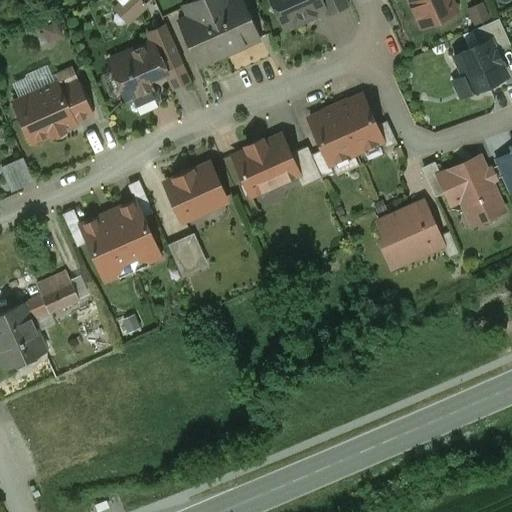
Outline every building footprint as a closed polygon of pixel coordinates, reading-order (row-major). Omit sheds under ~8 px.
[(144,6),(138,0),(125,0),(120,5),(131,17),(144,6)] [(228,53),(204,0),(192,0),(198,12),(177,22),(197,66),(211,59),(212,61),(228,53)] [(241,0),(225,0),(218,3),(216,0),(204,0),(228,53),(245,45),(245,44),(259,38),(241,0)] [(272,0),(274,2),(271,10),(279,13),(284,28),(323,11),(318,0),(272,0)] [(318,0),(323,11),(325,14),(348,3),(347,0),(318,0)] [(408,0),(420,26),(455,10),(450,0),(408,0)] [(478,23),(492,15),(484,0),(470,8),(478,23)] [(498,18),(471,30),(478,45),(490,39),(495,50),(510,44),(498,18)] [(170,36),(152,44),(163,68),(181,60),(170,36)] [(478,45),(453,56),(462,74),(467,76),(473,90),(487,84),(489,89),(505,81),(496,63),(500,61),(495,50),(490,39),(478,45)] [(151,42),(113,59),(130,98),(131,97),(132,100),(129,104),(129,108),(133,112),(137,111),(139,115),(157,106),(156,103),(159,99),(159,95),(156,92),(151,92),(150,89),(150,88),(146,79),(164,71),(163,68),(152,44),(151,42)] [(76,80),(58,88),(56,82),(19,99),(26,114),(19,116),(31,142),(50,133),(51,136),(65,130),(64,127),(74,123),(73,121),(91,113),(76,80)] [(360,95),(358,96),(359,97),(349,102),(348,101),(334,107),(355,152),(381,141),(374,126),(360,95)] [(334,107),(321,113),(322,114),(311,119),(311,117),(309,118),(322,149),(329,164),(355,152),(334,107)] [(396,143),(386,120),(374,126),(384,148),(396,143)] [(279,135),(262,142),(261,140),(245,146),(247,149),(232,155),(250,195),(296,174),(297,174),(288,154),(279,135)] [(511,145),(511,146),(511,149),(511,152),(495,161),(508,191),(511,189),(511,145)] [(307,146),(288,154),(297,174),(296,174),(301,186),(321,177),(311,154),(307,146)] [(322,149),(311,154),(321,177),(333,171),(329,164),(322,149)] [(26,155),(3,165),(14,190),(37,180),(26,155)] [(478,156),(437,175),(440,182),(445,192),(450,203),(460,198),(465,208),(473,211),(477,222),(503,211),(478,156)] [(206,164),(167,182),(184,220),(186,220),(185,218),(204,209),(205,211),(223,203),(206,164)] [(440,182),(430,187),(434,197),(445,192),(440,182)] [(159,255),(134,201),(107,213),(132,267),(159,255)] [(381,201),(374,204),(377,212),(385,208),(381,201)] [(425,207),(409,215),(406,209),(378,222),(388,245),(383,248),(391,266),(425,251),(422,245),(438,238),(437,235),(425,207)] [(132,267),(107,213),(80,225),(105,279),(132,267)] [(449,230),(437,235),(438,238),(447,258),(459,253),(449,230)] [(190,233),(167,244),(182,276),(205,266),(190,233)] [(65,271),(36,285),(41,295),(70,282),(65,271)] [(70,282),(41,295),(49,312),(78,299),(70,282)] [(41,295),(0,313),(0,356),(6,369),(45,350),(31,320),(49,312),(41,295)] [(88,364),(63,375),(69,389),(68,389),(78,411),(79,413),(86,410),(105,402),(88,364)] [(63,374),(17,394),(27,414),(48,404),(46,399),(68,389),(69,389),(63,375),(63,374)] [(69,416),(34,431),(46,458),(81,443),(75,430),(92,423),(86,410),(79,413),(78,411),(69,415),(69,416)]
